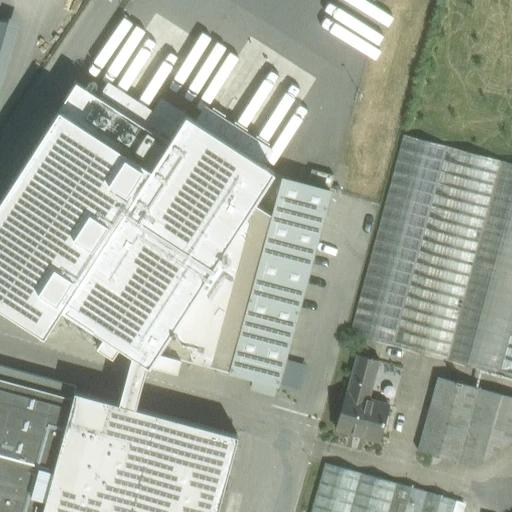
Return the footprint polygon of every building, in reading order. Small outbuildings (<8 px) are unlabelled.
[(121,41),(135,21),(127,16),(113,36),(121,41)] [(0,192),(0,302),(44,332),(61,306),(103,334),(97,343),(113,354),(119,346),(141,361),(156,340),(255,193),(280,156),(195,99),(173,132),(82,71),(0,192)] [(511,163),(403,134),(349,334),(511,377),(511,163)] [(336,183),(286,169),(276,203),(228,370),(278,384),(336,183)] [(178,358),(228,370),(276,203),(255,193),(156,340),(150,362),(176,373),(178,358)] [(380,360),(358,354),(347,394),(346,393),(336,428),(380,440),(389,405),(369,400),(380,360)] [(0,377),(50,391),(53,380),(0,364),(0,377)] [(0,511),(42,511),(75,391),(76,386),(53,380),(50,391),(0,377),(0,511)] [(511,396),(438,377),(418,451),(475,466),(511,440),(511,396)] [(216,511),(237,435),(75,391),(42,511),(216,511)] [(452,511),(456,501),(325,463),(311,511),(452,511)]
